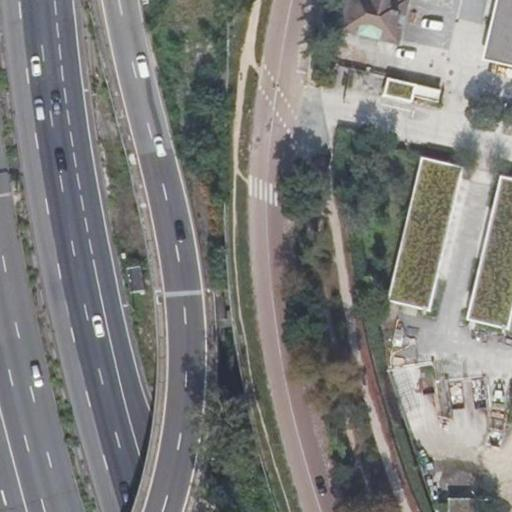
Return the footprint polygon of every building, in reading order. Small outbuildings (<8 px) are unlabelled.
[(350,0),(345,27),(399,39),(408,0),(350,0)] [(511,0),(500,0),(489,55),(511,60),(511,0)] [(440,90),(387,78),(383,95),(411,101),(412,96),(438,102),(440,90)] [(463,168),(423,159),(391,302),(431,311),(463,168)] [(511,315),(511,179),(503,177),(468,319),(509,329),(511,315)]
